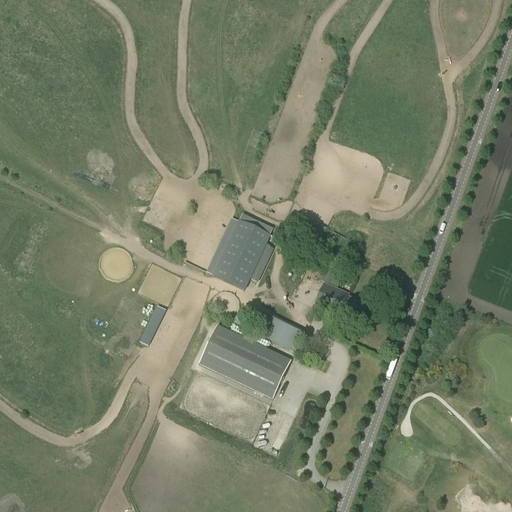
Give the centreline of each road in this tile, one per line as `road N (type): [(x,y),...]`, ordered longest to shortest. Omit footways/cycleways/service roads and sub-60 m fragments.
road 1 (secondary): [(341,511),(511,37)]
road 2 (track): [(227,0),(218,71),(223,134),(246,211),(276,231),(279,294),(306,329)]
road 3 (track): [(0,179),(165,267),(306,329)]
road 4 (track): [(175,271),(104,297),(83,318),(76,338),(83,425),(53,426),(0,390)]
road 5 (track): [(130,243),(120,158),(101,101),(29,0)]
road 6 (track): [(135,511),(127,483),(160,406),(186,379),(214,286)]
road 7 (track): [(135,250),(0,200)]
